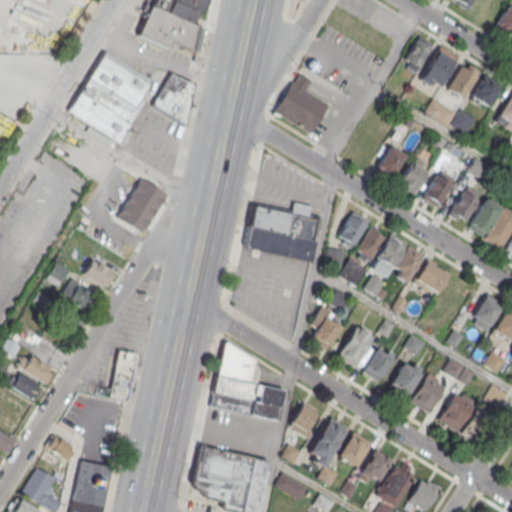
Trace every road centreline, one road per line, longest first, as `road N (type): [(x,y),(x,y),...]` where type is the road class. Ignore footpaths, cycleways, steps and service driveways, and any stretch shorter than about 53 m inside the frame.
road 1 (secondary): [(252,0),(141,511)]
road 2 (residential): [(0,487),(220,146)]
road 3 (residential): [(511,501),(187,300)]
road 4 (residential): [(220,146),(254,137),(280,143),(511,285)]
road 5 (residential): [(115,0),(0,185)]
road 6 (residential): [(220,146),(318,0)]
road 7 (residential): [(511,68),(400,0)]
